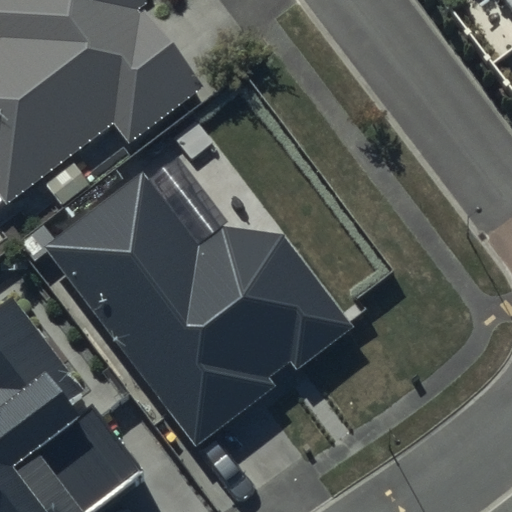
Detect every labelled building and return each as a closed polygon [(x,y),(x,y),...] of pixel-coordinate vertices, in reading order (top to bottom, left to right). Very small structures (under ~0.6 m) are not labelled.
[(0,212),(3,216),(111,134),(126,155),(200,99),(139,19),(144,15),(132,0),(17,0),(0,13),(0,45),(3,49),(0,51),(0,212)] [(511,0),(498,0),(511,18),(511,0)] [(73,171),(45,192),(62,214),(90,193),(89,191),(118,168),(105,150),(75,173),(73,171)] [(142,181),(42,259),(194,459),(273,399),(268,392),(291,375),(295,380),(349,338),(280,248),(224,238),(200,257),(142,181)] [(0,322),(0,511),(102,511),(144,481),(95,417),(77,431),(67,417),(85,403),(16,311),(0,322)]
